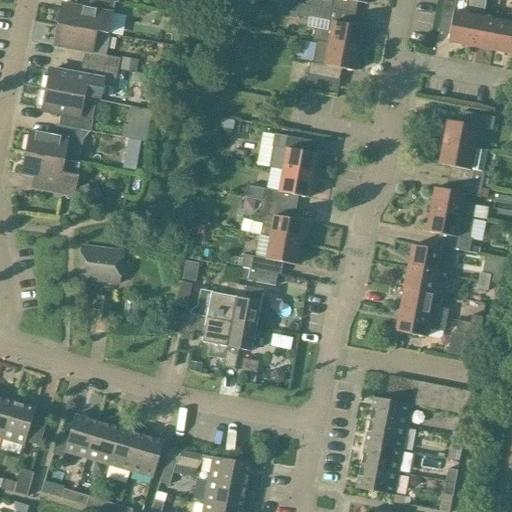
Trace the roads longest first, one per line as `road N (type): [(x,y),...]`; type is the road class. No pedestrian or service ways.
road 1 (residential): [(315,436),(7,347)]
road 2 (residential): [(330,352),(394,64)]
road 3 (residential): [(464,376),(330,352)]
road 4 (residential): [(0,131),(25,0)]
